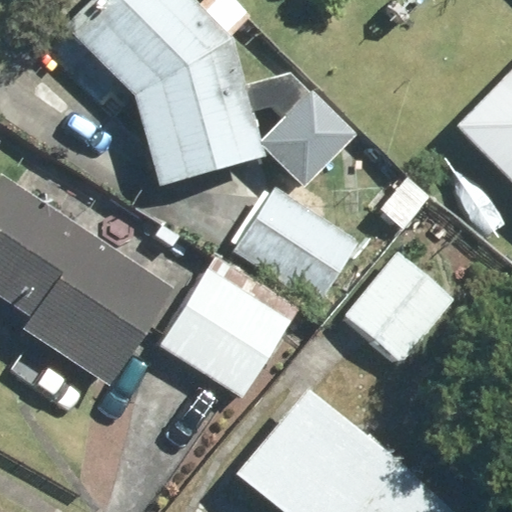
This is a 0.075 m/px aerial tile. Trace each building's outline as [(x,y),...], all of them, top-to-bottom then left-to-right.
[(231,34),(191,0),(91,0),(63,33),(138,98),(158,182),(260,158),(231,34)] [(411,29),(384,54),(417,90),(444,65),(411,29)] [(511,64),(453,122),(511,180),(511,64)] [(270,137),(312,176),(351,134),(309,95),(270,137)] [(0,174),(0,301),(106,374),(166,286),(0,174)] [(276,182),(235,249),(318,300),(359,233),(276,182)] [(395,252),(343,312),(400,361),(452,302),(395,252)] [(282,326),(204,274),(155,346),(234,399),(282,326)] [(303,381),(227,474),(273,511),(463,511),(464,511),(303,381)]
